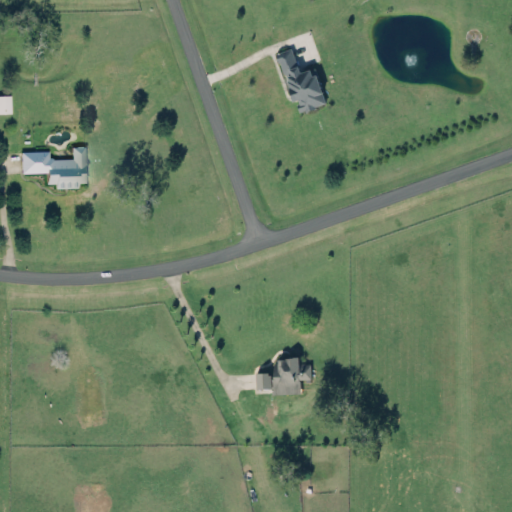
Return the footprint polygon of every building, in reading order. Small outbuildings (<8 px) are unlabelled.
[(298,62),(299,62),(301,69),(311,65),(312,66),(315,64),(324,89),(322,90),(326,100),(315,103),(316,105),(306,109),(305,107),(300,109),(297,100),(298,100),(296,97),(295,97),(294,93),(294,92),(294,91),(292,91),(292,90),(292,89),(290,83),(291,83),(288,77),(290,77),(289,76),(287,76),(286,70),(284,70),(280,59),(279,59),(276,51),(291,45),(298,62)] [(8,93),(0,93),(0,111),(9,111),(8,93)] [(44,180),(44,169),(20,170),(19,148),(47,147),(47,154),(49,154),(51,156),(70,155),(70,144),(75,143),(74,143),(80,143),(82,143),(84,179),(75,179),(75,184),(54,185),(53,180),(44,180)] [(274,393),(300,392),(300,378),(311,377),(310,362),(299,362),(299,357),(273,358),(274,393)] [(256,387),(271,386),(271,371),(255,371),(256,387)]
